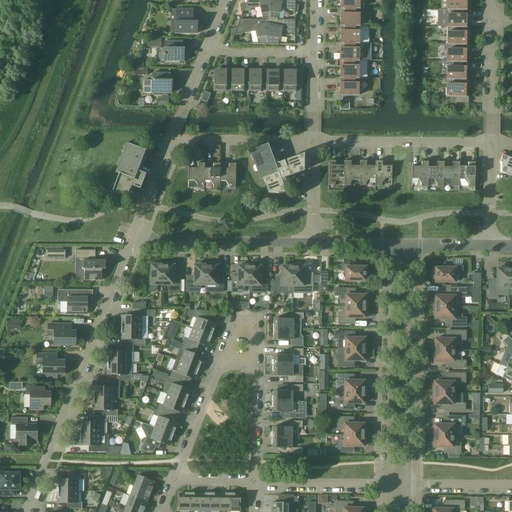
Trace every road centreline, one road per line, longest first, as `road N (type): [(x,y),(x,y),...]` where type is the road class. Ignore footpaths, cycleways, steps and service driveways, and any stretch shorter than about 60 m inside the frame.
road 1 (residential): [(25,511),(129,241)]
road 2 (residential): [(391,245),(388,485)]
road 3 (residential): [(407,485),(410,246)]
road 4 (residential): [(129,241),(311,243)]
road 5 (residential): [(491,142),(312,141)]
road 6 (residential): [(312,139),(169,140)]
road 7 (residential): [(213,382),(244,319),(254,327),(254,384)]
road 8 (residential): [(252,483),(388,485)]
road 9 (residential): [(491,142),(492,22)]
